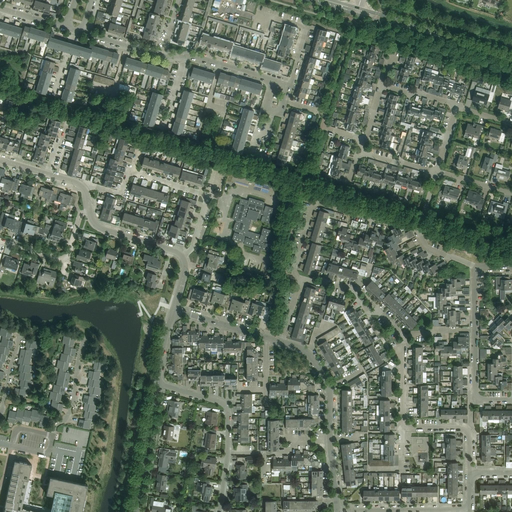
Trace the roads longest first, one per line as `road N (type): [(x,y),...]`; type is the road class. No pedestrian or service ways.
road 1 (residential): [(402,427),(400,337),(354,291),(301,278)]
road 2 (residential): [(84,336),(73,401),(48,453),(0,443)]
road 3 (residential): [(301,278),(294,269),(314,203),(374,222)]
road 4 (residential): [(474,270),(418,236),(435,170)]
road 5 (residential): [(469,510),(339,511)]
road 6 (residential): [(135,511),(157,383)]
road 7 (residential): [(89,210),(78,216),(63,259),(0,241)]
road 8 (residential): [(330,440),(329,396),(313,357),(282,341)]
road 9 (residential): [(228,452),(223,401),(157,383)]
